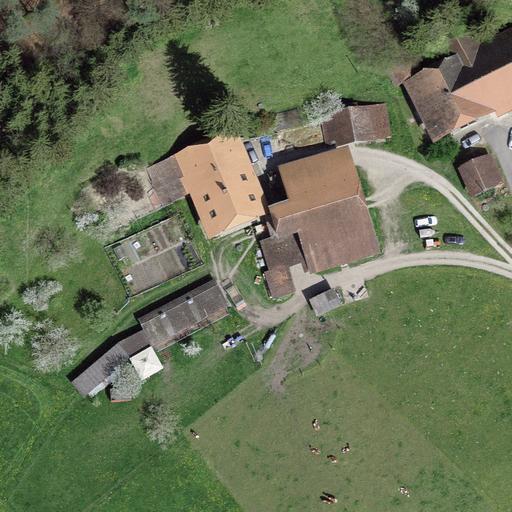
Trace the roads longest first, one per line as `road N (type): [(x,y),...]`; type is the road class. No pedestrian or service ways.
road 1 (track): [(511,257),(456,197),(394,162),(352,153),(265,158)]
road 2 (track): [(511,272),(420,258),(334,281),(268,316)]
